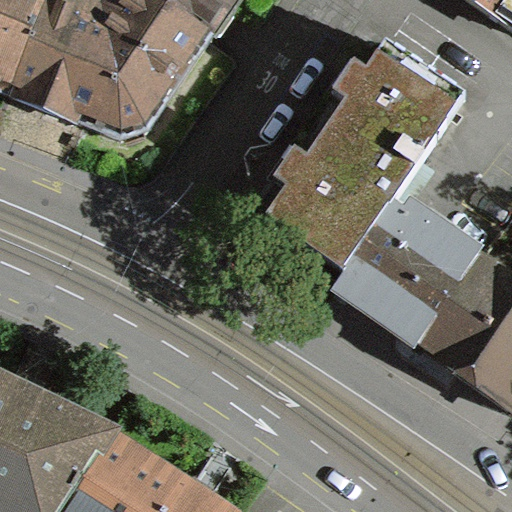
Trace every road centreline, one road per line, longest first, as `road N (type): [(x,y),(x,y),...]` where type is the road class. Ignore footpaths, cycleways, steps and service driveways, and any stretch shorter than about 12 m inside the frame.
road 1 (primary): [(0,263),(125,323),(401,511)]
road 2 (primary): [(511,471),(361,358),(170,241)]
road 3 (residential): [(170,241),(319,0)]
road 4 (primary): [(170,241),(0,168)]
